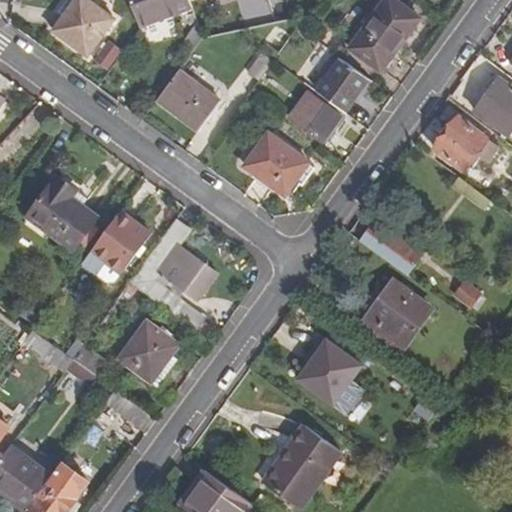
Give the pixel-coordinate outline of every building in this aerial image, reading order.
[(86,56),(113,18),(87,0),(75,0),(53,31),(86,56)] [(191,5),(189,0),(128,0),(137,25),(191,5)] [(381,71),(419,19),(393,0),(386,0),(351,49),(381,71)] [(190,51),(202,35),(196,21),(180,43),(190,51)] [(114,71),(124,49),(108,41),(97,63),(114,71)] [(255,84),(271,63),(259,54),(244,76),(255,84)] [(347,102),(363,78),(338,60),(321,83),(347,102)] [(198,128),(218,100),(177,70),(156,98),(198,128)] [(509,134),(511,129),(511,87),(498,77),(476,109),(509,134)] [(338,114),(308,92),(291,116),(316,133),(323,123),(329,127),(338,114)] [(465,168),(488,136),(459,115),(436,146),(465,168)] [(283,194),(307,162),(269,134),(245,166),(283,194)] [(492,200),(460,176),(453,185),(486,208),(492,200)] [(74,251),(98,217),(69,197),(73,191),(54,178),(26,217),(74,251)] [(90,252),(105,262),(120,273),(149,232),(120,212),(90,252)] [(130,281),(137,288),(197,330),(206,316),(177,296),(181,289),(196,300),(216,271),(178,244),(189,228),(175,218),(130,281)] [(376,219),(361,239),(409,274),(423,254),(376,219)] [(96,275),(105,262),(90,252),(81,264),(96,275)] [(132,294),(137,288),(130,281),(125,288),(132,294)] [(396,354),(431,308),(393,281),(359,327),(396,354)] [(470,304),(480,292),(464,281),(455,293),(470,304)] [(151,381),(178,343),(146,320),(118,358),(151,381)] [(57,349),(32,330),(24,340),(49,360),(57,349)] [(332,337),(302,381),(344,410),(374,365),(332,337)] [(82,347),(73,360),(93,375),(103,361),(82,347)] [(65,370),(73,360),(57,349),(49,360),(64,372),(65,370)] [(73,360),(65,370),(88,387),(96,377),(93,375),(73,360)] [(435,422),(442,409),(424,399),(417,413),(435,422)] [(155,420),(131,403),(121,416),(145,434),(155,420)] [(0,438),(10,425),(0,418),(0,438)] [(300,508),(342,451),(305,424),(264,481),(300,508)] [(51,476),(11,446),(0,461),(0,490),(26,510),(36,497),(51,476)] [(390,472),(370,457),(353,480),(369,491),(374,484),(380,487),(390,472)] [(66,511),(88,484),(60,464),(51,476),(36,497),(39,499),(29,511),(30,511),(66,511)] [(192,511),(242,511),(250,502),(210,473),(185,507),(192,511)]
